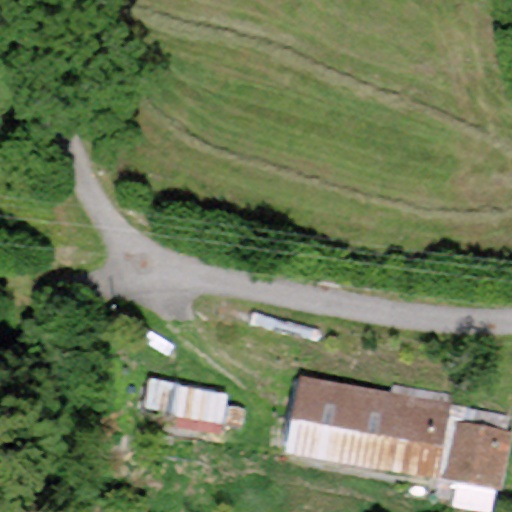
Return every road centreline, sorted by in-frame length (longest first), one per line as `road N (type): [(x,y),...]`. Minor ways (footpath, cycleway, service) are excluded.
road 1 (unclassified): [(511,321),(406,314),(234,284),(146,256),(115,230),(86,184),(2,0)]
road 2 (track): [(282,393),(240,374),(190,335),(157,286),(161,264)]
